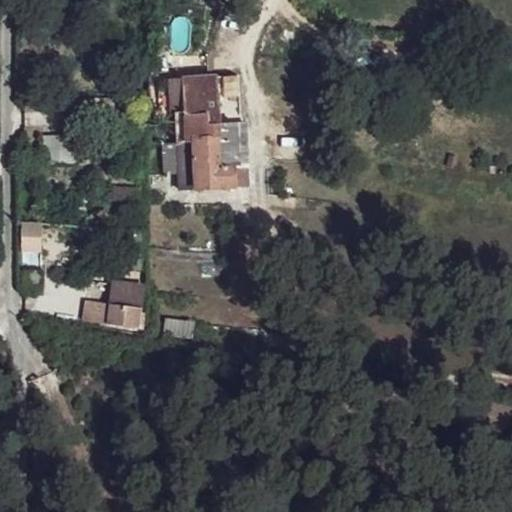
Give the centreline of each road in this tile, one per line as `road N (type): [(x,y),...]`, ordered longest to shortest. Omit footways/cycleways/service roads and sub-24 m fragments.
road 1 (residential): [(7,307),(7,0)]
road 2 (unknown): [(20,511),(7,307),(0,307)]
road 3 (unknown): [(29,0),(18,126)]
